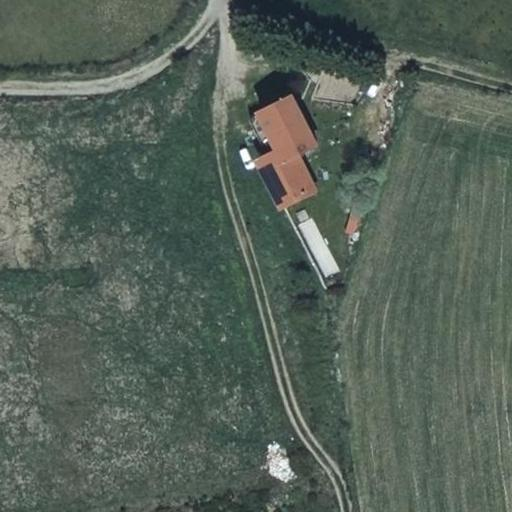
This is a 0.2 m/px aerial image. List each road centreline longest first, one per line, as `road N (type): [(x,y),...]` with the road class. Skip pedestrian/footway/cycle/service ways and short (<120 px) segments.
road 1 (track): [(223,10),(511,81)]
road 2 (track): [(0,95),(128,83),(223,10)]
